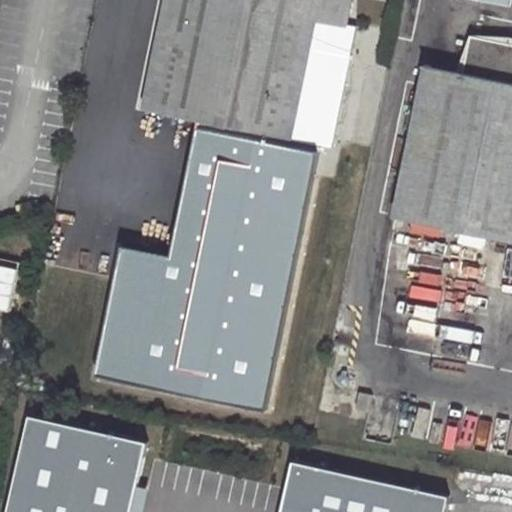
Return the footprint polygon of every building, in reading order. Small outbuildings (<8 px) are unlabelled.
[(167,0),(144,107),(195,118),(316,143),(331,147),(350,58),(309,50),(315,21),(342,26),(347,0),(167,0)] [(428,66),(388,268),(511,293),(511,45),(473,37),(464,73),(428,66)] [(195,118),(164,261),(124,253),(99,372),(260,406),(316,143),(195,118)] [(0,261),(0,304),(14,306),(21,264),(0,261)] [(136,511),(152,436),(35,411),(13,511),(136,511)] [(443,511),(448,493),(291,460),(280,511),(443,511)]
